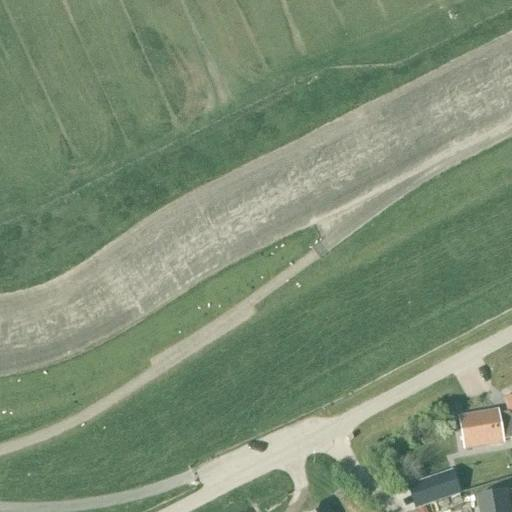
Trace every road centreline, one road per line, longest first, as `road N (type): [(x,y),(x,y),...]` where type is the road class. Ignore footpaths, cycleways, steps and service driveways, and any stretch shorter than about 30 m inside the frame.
road 1 (unclassified): [(325,432),(511,333)]
road 2 (unclassified): [(172,511),(325,432)]
